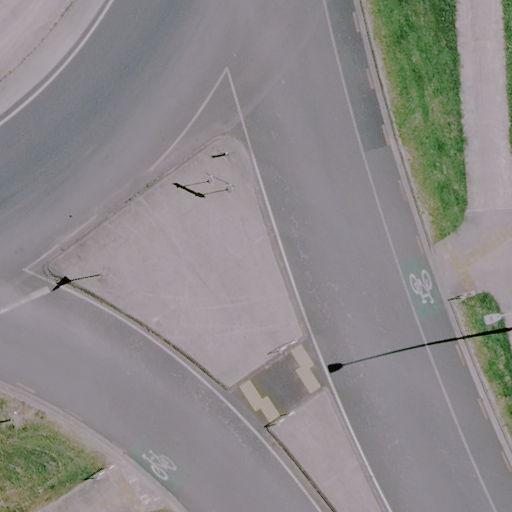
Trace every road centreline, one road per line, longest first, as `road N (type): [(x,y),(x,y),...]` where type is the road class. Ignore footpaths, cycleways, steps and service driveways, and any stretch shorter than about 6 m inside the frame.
road 1 (unclassified): [(250,0),(365,343),(438,511)]
road 2 (unclassified): [(252,511),(194,450),(0,314)]
road 3 (primary): [(171,0),(140,60),(66,148),(0,196)]
